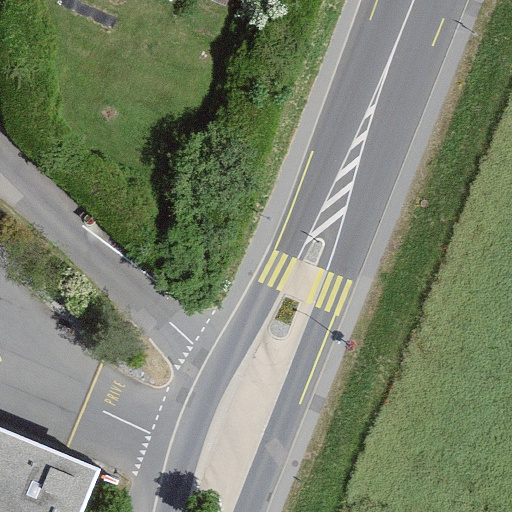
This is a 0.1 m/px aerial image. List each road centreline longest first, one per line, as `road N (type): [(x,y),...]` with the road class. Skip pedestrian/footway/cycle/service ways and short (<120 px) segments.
road 1 (secondary): [(424,0),(262,402)]
road 2 (residential): [(262,402),(0,158)]
